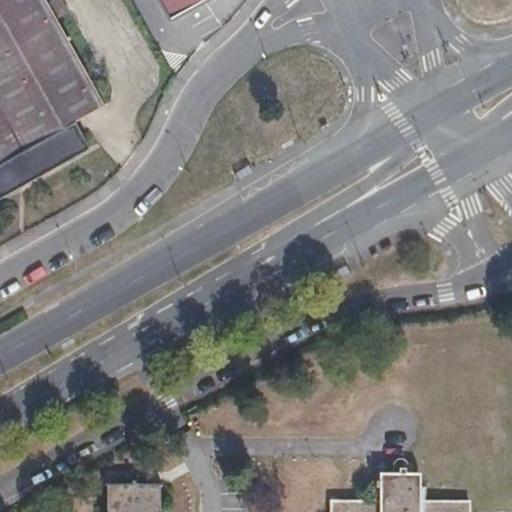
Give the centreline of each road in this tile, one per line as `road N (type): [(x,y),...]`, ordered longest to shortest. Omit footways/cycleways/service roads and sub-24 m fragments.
road 1 (residential): [(0,483),(326,320),(369,302),(445,295),(496,274)]
road 2 (secondary): [(0,416),(365,216)]
road 3 (secondary): [(328,165),(0,351)]
road 4 (secondary): [(352,26),(368,96),(361,125),(328,165)]
road 5 (secondary): [(365,216),(378,181),(419,147),(434,104)]
road 6 (secondary): [(434,104),(328,165)]
